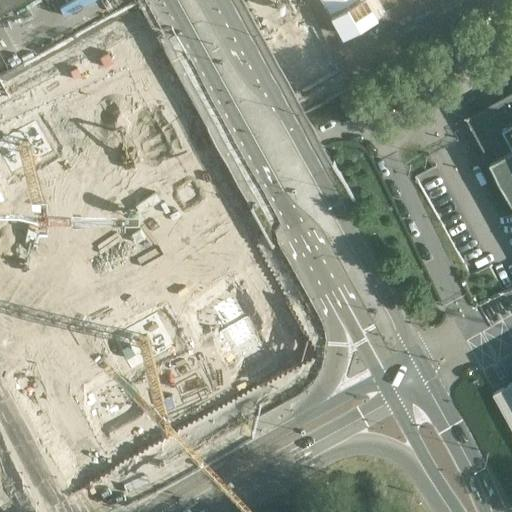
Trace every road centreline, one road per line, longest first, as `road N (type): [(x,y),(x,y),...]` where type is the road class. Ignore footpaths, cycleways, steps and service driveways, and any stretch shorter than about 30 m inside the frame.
road 1 (tertiary): [(428,373),(221,0)]
road 2 (unknown): [(79,149),(24,46),(23,30),(41,15),(80,8),(139,122)]
road 3 (tertiary): [(168,0),(320,271)]
road 4 (unknown): [(54,161),(76,172),(155,134),(183,111),(128,0)]
road 5 (tertiary): [(314,413),(125,511)]
road 6 (tertiary): [(492,511),(474,454),(428,373)]
road 7 (tertiary): [(320,271),(339,359),(314,413)]
road 8 (unknown): [(139,122),(159,111),(158,101),(100,0)]
road 9 (tertiary): [(223,511),(347,440)]
road 10 (tertiary): [(320,271),(384,383)]
